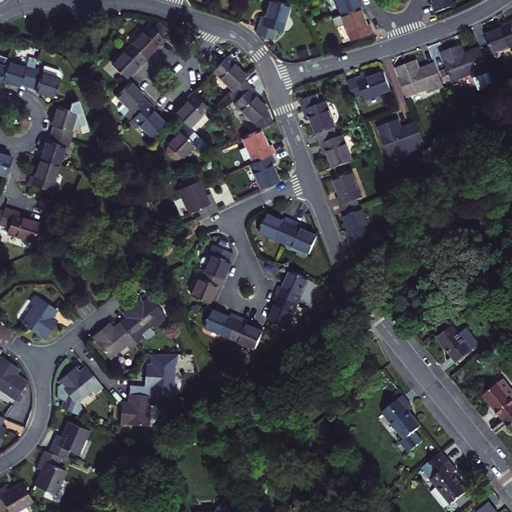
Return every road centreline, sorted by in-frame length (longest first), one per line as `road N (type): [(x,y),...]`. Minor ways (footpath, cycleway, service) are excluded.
road 1 (residential): [(511,484),(348,272),(310,179)]
road 2 (residential): [(0,464),(36,430),(49,356),(117,300)]
road 3 (residential): [(273,81),(408,42)]
road 4 (residential): [(169,11),(40,2)]
